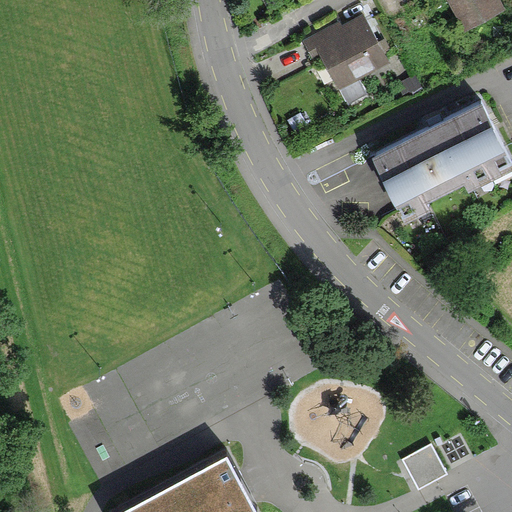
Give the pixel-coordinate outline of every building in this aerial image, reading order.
[(446,0),(461,26),(500,4),(498,0),(446,0)] [(386,63),(363,15),(301,45),(309,60),(320,55),(344,105),(363,96),(355,78),(386,63)] [(397,209),(404,223),(431,210),(427,201),(465,182),(469,191),(511,169),(511,158),(506,147),(484,102),(372,158),(397,209)] [(263,511),(259,502),(241,469),(227,443),(111,505),(112,506),(115,511),(263,511)] [(402,459),(419,490),(449,475),(435,447),(432,443),(402,459)]
